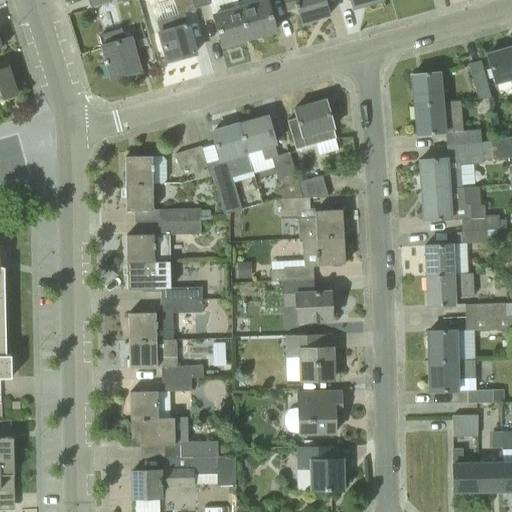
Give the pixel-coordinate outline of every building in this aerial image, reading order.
[(195,54),(186,25),(183,14),(194,11),(194,10),(191,0),(172,0),(177,15),(156,22),(167,62),(195,54)] [(207,0),(191,0),(194,10),(209,5),(207,0)] [(282,0),(286,11),(297,8),(301,24),(328,16),(323,0),(282,0)] [(349,0),(352,10),(383,1),(382,0),(349,0)] [(240,9),(248,39),(275,32),(267,1),(240,9)] [(221,47),(248,39),(240,9),(213,16),(221,47)] [(99,37),(110,77),(110,78),(139,71),(130,38),(124,40),(121,31),(99,37)] [(511,47),(487,55),(495,84),(509,80),(511,88),(511,47)] [(491,98),(487,85),(480,61),(468,65),(475,89),(477,99),(491,98)] [(0,99),(16,95),(7,68),(0,70),(0,99)] [(411,76),(414,106),(442,103),(439,73),(411,76)] [(294,109),(297,121),(288,123),(288,121),(287,122),(295,150),(335,139),(333,129),(324,101),(294,109)] [(444,132),(454,132),(455,144),(481,142),(479,130),(462,131),(460,101),(442,103),(414,106),(416,136),(444,133),(444,132)] [(302,199),(297,183),(289,153),(277,157),(274,145),(266,117),(239,125),(247,153),(260,149),(267,170),(274,168),(278,183),(276,184),(280,199),(302,199)] [(252,172),(247,153),(239,125),(212,133),(220,161),(220,160),(223,172),(212,175),(224,215),(241,210),(232,178),(252,172)] [(458,157),(482,155),(482,159),(511,157),(511,137),(481,144),(481,142),(455,144),(457,157),(446,158),(446,159),(418,161),(420,191),(461,188),(458,157)] [(209,176),(201,147),(175,155),(179,169),(191,165),(195,180),(209,176)] [(124,158),(125,185),(152,184),(152,157),(124,158)] [(302,199),(309,198),(328,198),(322,176),(297,183),(302,199)] [(152,211),(152,184),(125,185),(125,212),(152,211)] [(461,232),(487,231),(498,230),(498,217),(471,218),(470,204),(464,205),(463,188),(461,188),(420,191),(423,221),(461,219),(461,232)] [(280,199),(280,212),(310,212),(309,198),(302,199),(280,199)] [(200,222),(200,209),(157,210),(157,223),(200,222)] [(302,240),(343,238),(341,210),(314,212),(314,219),(297,219),(298,240),(302,240)] [(126,236),(126,263),(169,262),(168,236),(201,235),(200,222),(157,223),(158,235),(126,236)] [(487,244),(487,231),(461,232),(462,245),(487,244)] [(271,282),(281,282),(312,280),(311,266),(344,265),(343,238),(302,240),(303,268),(282,269),(282,270),(270,271),(271,282)] [(424,247),(425,276),(453,275),(452,245),(424,247)] [(169,289),(169,262),(126,263),(127,290),(154,290),(159,290),(159,289),(169,289)] [(5,356),(3,268),(0,267),(0,378),(11,379),(10,356),(5,356)] [(472,274),(453,275),(425,276),(426,307),(454,305),(454,297),(473,296),(472,274)] [(329,292),(313,293),(312,280),(281,282),(282,294),(295,294),(297,322),(331,320),(329,292)] [(159,290),(159,302),(201,301),(201,288),(169,289),(159,289),(159,290)] [(128,314),(128,341),(172,341),(172,314),(189,314),(189,313),(201,313),(201,301),(159,302),(159,314),(128,314)] [(465,318),(504,317),(504,304),(465,306),(465,318)] [(465,331),(511,329),(511,316),(504,317),(465,318),(465,331)] [(427,332),(428,362),(456,361),(455,332),(427,332)] [(299,358),(300,381),(332,380),(331,349),(319,349),(318,335),(285,336),(286,359),(299,358)] [(190,379),(203,378),(203,366),(175,367),(175,341),(172,341),(128,341),(129,369),(156,368),(156,367),(161,366),(161,380),(190,379)] [(474,361),(456,361),(428,362),(429,392),(457,392),(456,380),(474,379),(474,361)] [(191,392),(190,379),(161,380),(162,393),(191,392)] [(341,416),(340,391),(300,392),(301,435),(334,434),(334,417),(341,416)] [(467,404),(492,404),(492,391),(467,391),(467,404)] [(130,420),(157,419),(157,392),(129,393),(130,420)] [(452,438),(477,437),(477,416),(452,416),(452,438)] [(163,446),(163,458),(217,457),(216,443),(187,443),(186,419),(157,419),(130,420),(131,447),(163,446)] [(510,432),(500,433),(501,449),(511,449),(510,432)] [(501,449),(500,433),(490,433),(491,449),(501,449)] [(10,505),(9,495),(14,495),(12,439),(0,438),(0,510),(6,511),(6,509),(10,505)] [(310,491),(342,491),(342,460),(332,460),(332,447),(297,448),(298,471),(310,470),(310,491)] [(478,492),(477,465),(462,465),(462,449),(452,449),(452,465),(453,492),(478,492)] [(234,457),(217,457),(163,458),(163,471),(131,472),(132,499),(159,498),(159,486),(193,485),(193,474),(216,473),(216,486),(235,486),(234,457)] [(478,492),(502,491),(502,464),(477,465),(478,492)] [(502,491),(511,490),(511,464),(502,464),(502,491)]
